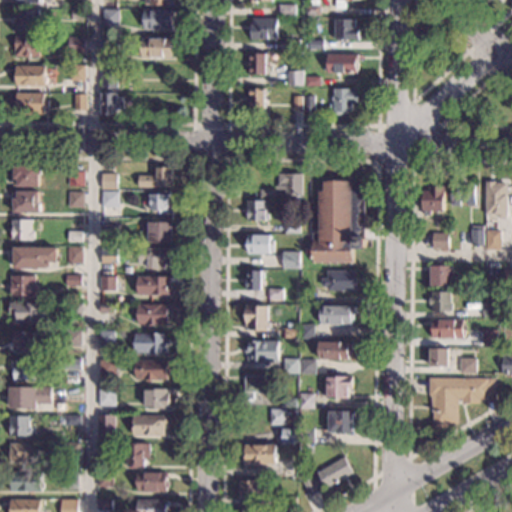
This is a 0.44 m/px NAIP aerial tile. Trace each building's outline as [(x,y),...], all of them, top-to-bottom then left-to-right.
[(337,0),(337,8),(346,8),(345,0),(337,0)] [(295,16),(278,16),(278,5),(295,6),(295,16)] [(320,5),(319,16),(305,15),(305,5),(320,5)] [(38,18),(42,18),(42,30),(15,30),(15,18),(17,18),(17,10),(38,10),(38,18)] [(85,19),(71,19),(71,16),(65,16),(65,10),(86,10),(85,19)] [(118,26),(103,26),(103,10),(118,10),(118,26)] [(173,29),(143,29),(143,10),(173,10),(173,29)] [(277,40),(250,39),(250,24),(252,24),(252,19),(277,19),(277,40)] [(354,28),(359,28),(359,40),(334,40),(334,19),(354,20),(354,28)] [(297,40),(299,40),(300,51),(285,51),(285,35),(297,35),(297,40)] [(39,57),(14,57),(14,38),(40,38),(39,57)] [(85,53),(68,53),(68,38),(85,38),(85,53)] [(117,53),(103,53),(103,39),(117,39),(117,53)] [(173,58),(141,58),(141,39),(173,39),(173,58)] [(323,49),(308,49),(308,40),(323,41),(323,49)] [(266,74),(249,74),(249,54),(266,54),(266,74)] [(356,74),(327,74),(327,55),(356,55),(356,74)] [(44,86),(15,86),(15,66),(44,67),(44,86)] [(85,66),(85,81),(69,81),(69,66),(85,66)] [(122,79),(117,79),(117,89),(101,88),(102,66),(122,66),(122,79)] [(303,86),(287,86),(287,72),(303,71),(303,86)] [(320,86),(305,86),(305,77),(320,77),(320,86)] [(264,109),(249,108),(249,89),(265,89),(264,109)] [(358,104),(351,104),(351,112),(333,112),(334,89),(358,89),(358,104)] [(117,98),(123,98),(123,111),(116,111),(116,115),(100,115),(101,93),(117,93),(117,98)] [(43,101),(47,101),(47,107),(44,107),(44,114),(15,114),(15,94),(43,94),(43,101)] [(86,110),(74,110),(74,95),(86,95),(86,110)] [(302,111),(293,111),(293,97),(302,97),(302,111)] [(314,111),(305,111),(305,97),(314,97),(314,111)] [(39,167),(41,167),(41,175),(39,175),(39,187),(17,187),(17,180),(14,180),(14,165),(39,166),(39,167)] [(170,187),(156,186),(156,168),(171,168),(170,187)] [(83,186),(68,186),(69,172),(83,172),(83,186)] [(116,190),(101,190),(101,174),(117,174),(116,190)] [(301,196),(283,196),(283,190),(278,190),(278,174),(301,174),(301,196)] [(352,188),(365,188),(364,238),(367,238),(367,249),(353,249),(353,263),(312,263),(313,234),(319,234),(319,192),(324,192),(324,182),(352,182),(352,188)] [(495,183),(507,184),(507,219),(499,219),(497,217),(497,215),(485,215),(486,182),(495,182),(495,183)] [(445,212),(431,212),(431,216),(424,216),(424,211),(422,211),(422,191),(429,191),(429,185),(445,186),(445,212)] [(475,206),(468,206),(468,203),(460,202),(460,206),(451,205),(451,187),(465,188),(465,185),(475,185),(475,206)] [(274,198),(259,198),(259,190),(274,191),(274,198)] [(39,204),(40,204),(40,211),(39,211),(39,213),(13,213),(13,199),(17,199),(17,192),(39,192),(39,204)] [(118,208),(101,207),(101,192),(119,192),(118,208)] [(83,208),(68,207),(68,193),(83,193),(83,208)] [(168,205),(172,206),(172,213),(166,213),(166,210),(150,210),(150,194),(168,195),(168,205)] [(266,213),(269,213),(268,220),(266,220),(266,222),(247,222),(247,201),(266,201),(266,213)] [(32,232),(35,232),(34,239),(32,239),(32,240),(12,240),(12,221),(32,221),(32,232)] [(172,244),(148,243),(148,222),(172,223),(172,244)] [(300,234),(285,234),(285,224),(300,225),(300,234)] [(117,226),(117,244),(99,244),(100,225),(117,226)] [(483,246),(471,246),(471,226),(483,226),(483,246)] [(500,250),(485,250),(486,231),(500,231),(500,250)] [(82,243),(67,242),(67,232),(81,232),(82,232),(82,243)] [(448,250),(432,249),(432,233),(449,234),(448,250)] [(270,242),(273,242),(273,254),(248,253),(248,236),(270,236),(270,242)] [(57,263),(50,263),(50,267),(47,267),(47,268),(14,268),(14,248),(57,248),(57,263)] [(82,248),(82,264),(67,264),(67,248),(82,248)] [(116,264),(100,263),(100,248),(114,249),(116,249),(116,264)] [(170,265),(165,265),(165,270),(147,269),(147,263),(138,262),(138,249),(170,249),(170,265)] [(299,269),(282,269),(282,252),(300,252),(299,269)] [(452,276),(451,276),(451,287),(430,286),(430,267),(453,267),(452,276)] [(511,289),(503,289),(503,270),(505,270),(511,270),(511,289)] [(262,272),(261,291),(245,290),(246,271),(262,272)] [(356,291),(327,291),(327,287),(322,287),(322,279),(327,279),(327,272),(356,272),(356,291)] [(35,287),(37,287),(37,293),(35,293),(35,296),(11,296),(11,276),(35,276),(35,287)] [(81,276),(81,286),(65,286),(65,276),(81,276)] [(115,291),(100,291),(100,277),(115,277),(115,291)] [(169,295),(137,295),(137,277),(169,277),(169,295)] [(283,299),(267,299),(267,288),(283,288),(283,299)] [(316,304),(301,304),(301,290),(316,291),(316,304)] [(451,304),(452,304),(452,313),(431,312),(432,292),(451,292),(451,304)] [(511,314),(501,314),(502,292),(511,292),(511,314)] [(48,323),(16,323),(16,314),(9,314),(9,303),(49,303),(48,323)] [(114,313),(99,313),(99,303),(114,304),(114,313)] [(497,303),(496,318),(483,318),(483,303),(497,303)] [(82,321),(68,321),(69,305),(82,305),(82,321)] [(169,313),(167,313),(167,325),(137,324),(137,305),(169,305),(169,313)] [(268,331),(249,331),(249,326),(245,326),(246,305),(268,306),(268,331)] [(354,315),(352,315),(352,325),(320,324),(321,307),(354,307),(354,315)] [(464,320),(464,340),(431,339),(432,319),(464,320)] [(314,340),(300,340),(300,324),(314,325),(314,340)] [(298,339),(284,338),(284,329),(298,329),(298,339)] [(497,346),(482,346),(482,330),(498,330),(497,346)] [(81,332),(81,347),(65,346),(66,331),(81,332)] [(114,347),(99,346),(99,332),(114,332),(114,347)] [(34,351),(17,351),(17,349),(14,349),(14,333),(34,333),(34,351)] [(165,343),(169,343),(168,353),(135,353),(135,334),(165,335),(165,343)] [(278,362),(246,361),(246,355),(244,355),(244,346),(247,346),(247,341),(278,341),(278,362)] [(352,351),(349,351),(349,360),(319,359),(319,342),(352,343),(352,351)] [(448,367),(430,366),(430,349),(449,349),(448,367)] [(511,375),(502,375),(502,355),(503,355),(503,350),(511,350),(511,375)] [(298,374),(283,373),(283,358),(298,359),(298,374)] [(80,370),(64,370),(64,359),(80,359),(80,370)] [(476,374),(460,374),(460,359),(476,359),(476,374)] [(35,380),(14,380),(14,372),(11,371),(11,360),(35,360),(35,380)] [(116,377),(99,377),(99,360),(116,360),(116,377)] [(167,381),(135,380),(135,361),(168,361),(167,381)] [(316,361),(316,374),(300,374),(300,361),(316,361)] [(271,393),(253,393),(252,399),(244,399),(244,376),(271,377),(271,393)] [(352,398),(326,398),(326,377),(352,377),(352,398)] [(494,400),(479,400),(479,404),(462,404),(462,399),(458,399),(457,424),(447,424),(447,429),(432,429),(432,413),(430,396),(428,396),(428,378),(486,379),(486,378),(494,378),(494,400)] [(52,405),(39,405),(38,410),(10,409),(10,388),(36,388),(36,387),(53,387),(52,405)] [(115,388),(114,406),(97,406),(98,387),(115,388)] [(169,409),(145,408),(145,389),(149,389),(169,390),(169,409)] [(314,409),(299,409),(299,394),(314,394),(314,409)] [(296,408),(282,408),(282,398),(296,399),(296,408)] [(285,426),(270,425),(270,410),(285,410),(285,426)] [(353,434),(329,434),(329,413),(354,413),(353,434)] [(79,425),(64,425),(64,416),(79,416),(79,425)] [(114,436),(97,436),(97,416),(114,416),(114,436)] [(167,426),(164,426),(164,436),(132,436),(132,416),(167,416),(167,426)] [(29,428),(31,428),(31,436),(29,435),(29,438),(9,437),(10,417),(29,418),(29,428)] [(298,445),(276,444),(276,437),(282,437),(282,429),(294,429),(294,427),(298,427),(298,445)] [(314,430),(313,444),(299,444),(299,429),(314,430)] [(36,444),(36,454),(38,454),(38,460),(35,460),(35,462),(9,462),(10,443),(36,444)] [(79,459),(62,459),(62,444),(79,443),(79,459)] [(113,459),(97,459),(97,444),(113,444),(113,459)] [(149,459),(144,459),(144,467),(127,467),(127,444),(149,444),(149,459)] [(274,465),(245,464),(245,454),(240,454),(241,445),(275,446),(274,465)] [(352,473),(325,488),(324,486),(317,490),(319,492),(310,497),(302,482),(310,477),(312,482),(319,478),(316,473),(344,457),(352,473)] [(112,487),(97,487),(97,471),(112,471),(112,487)] [(42,492),(11,492),(11,472),(42,472),(42,492)] [(165,492),(137,491),(137,472),(165,473),(165,492)] [(77,490),(61,489),(61,473),(78,473),(77,490)] [(270,501),(240,500),(240,481),(270,482),(270,501)] [(79,509),(64,509),(63,499),(78,499),(79,509)] [(40,511),(10,511),(10,500),(40,500),(40,511)] [(111,510),(97,511),(97,500),(111,501),(111,510)] [(166,511),(134,511),(134,507),(137,507),(137,500),(166,501),(166,511)]
